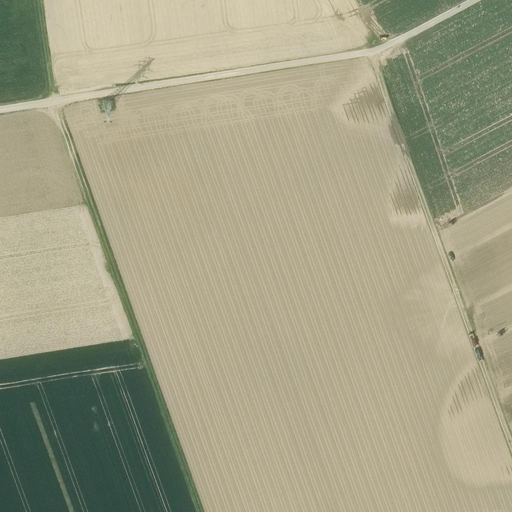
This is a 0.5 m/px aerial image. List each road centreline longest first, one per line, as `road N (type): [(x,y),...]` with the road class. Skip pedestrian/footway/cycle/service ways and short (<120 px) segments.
road 1 (track): [(201,511),(52,101),(38,0)]
road 2 (track): [(0,110),(380,49),(474,0)]
road 3 (track): [(511,449),(368,51)]
